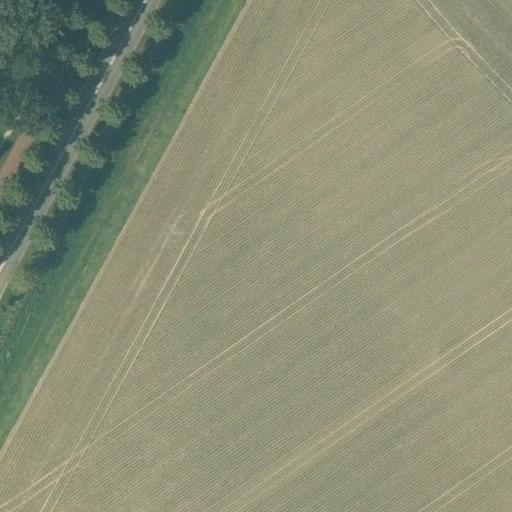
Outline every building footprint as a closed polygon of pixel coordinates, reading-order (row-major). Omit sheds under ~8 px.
[(337,15),(316,30),(330,50),(316,59),(327,75),(362,51),(337,15)] [(312,62),(291,77),(305,97),(291,107),(302,123),(337,98),(312,62)] [(356,92),(340,103),(347,112),(363,102),(356,92)] [(438,102),(434,110),(444,115),(448,107),(438,102)] [(287,110),(265,125),(279,145),(266,155),(277,171),(312,146),(287,110)] [(434,110),(430,117),(440,122),(444,115),(434,110)] [(430,117),(426,124),(435,129),(436,130),(440,122),(430,117)] [(455,122),(436,158),(456,168),(456,167),(455,167),(473,133),(474,133),(475,132),(455,122)] [(426,124),(422,131),(433,137),(436,130),(435,129),(426,124)] [(422,131),(418,139),(429,144),(433,137),(422,131)] [(473,133),(455,167),(456,167),(473,176),(491,142),(474,133),(473,133)] [(331,139),(315,150),(322,160),(337,149),(331,139)] [(418,139),(415,145),(425,151),(429,144),(418,139)] [(491,142),(473,176),(491,186),(509,152),(491,142)] [(511,153),(509,152),(491,186),(510,195),(511,190),(511,153)] [(261,158),(240,173),(254,193),(240,202),(252,218),(287,194),(261,158)] [(305,187),(290,198),(297,208),(312,197),(305,187)] [(236,205),(215,220),(229,240),(215,250),(226,266),(261,241),(236,205)] [(280,235),(264,246),(271,255),(287,245),(280,235)] [(211,253),(190,268),(204,288),(190,297),(201,314),(236,289),(211,253)] [(255,282),(239,293),(246,303),(262,292),(255,282)] [(186,301),(164,316),(178,336),(165,345),(176,361),(211,337),(186,301)] [(230,330),(214,341),(221,351),(236,340),(230,330)] [(497,343),(488,359),(498,365),(507,348),(497,343)] [(161,348),(139,363),(153,383),(139,393),(151,409),(186,384),(161,348)] [(511,372),(503,367),(483,405),(500,414),(508,400),(511,401),(511,372)] [(453,373),(444,390),(454,396),(463,379),(453,373)] [(204,378),(189,389),(196,398),(211,388),(204,378)] [(459,398),(439,436),(456,445),(464,430),(486,442),(498,419),(459,398)] [(408,404),(399,421),(410,427),(419,410),(408,404)] [(178,426),(162,437),(164,440),(168,446),(169,447),(184,436),(178,426)] [(155,427),(144,435),(148,442),(160,434),(155,427)] [(415,429),(395,467),(412,476),(420,461),(441,473),(454,450),(415,429)] [(160,434),(148,442),(153,448),(164,440),(162,437),(160,434)] [(364,435),(355,452),(366,458),(375,441),(364,435)] [(164,440),(153,448),(157,454),(168,446),(164,440)] [(168,446),(157,454),(161,461),(173,452),(169,447),(168,446)] [(173,452),(161,461),(166,467),(177,459),(173,452)] [(177,459),(166,467),(170,473),(182,465),(177,459)] [(137,460),(119,472),(141,503),(159,491),(137,460)] [(370,460),(350,498),(368,507),(376,492),(397,504),(409,481),(370,460)] [(320,466),(311,483),(322,489),(331,472),(320,466)] [(119,472),(103,484),(122,511),(128,511),(141,503),(119,472)] [(122,511),(103,484),(86,495),(97,511),(122,511)] [(326,491),(315,511),(364,511),(365,511),(326,491)] [(97,511),(86,495),(69,507),(72,511),(97,511)] [(276,497),(267,511),(281,511),(286,503),(276,497)]
